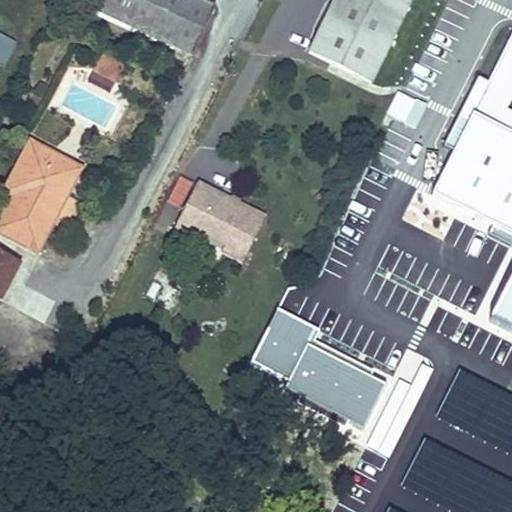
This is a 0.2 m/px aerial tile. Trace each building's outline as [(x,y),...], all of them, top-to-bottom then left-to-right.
[(213,7),(198,0),(102,0),(97,12),(189,56),(213,7)] [(333,0),(309,53),(371,83),(411,0),(333,0)] [(433,0),(431,0),(394,80),(423,93),(460,12),(433,0)] [(0,64),(3,66),(14,42),(0,35),(0,64)] [(511,35),(487,84),(478,80),(443,149),(452,154),(431,195),(493,226),(489,234),(511,246),(511,280),(491,322),(511,332),(511,35)] [(102,58),(95,72),(116,82),(123,69),(102,58)] [(384,116),(413,130),(425,106),(396,91),(384,116)] [(68,197),(82,169),(29,141),(3,190),(12,194),(0,217),(0,238),(36,257),(55,222),(72,232),(86,206),(68,197)] [(364,218),(383,170),(363,162),(345,211),(364,218)] [(183,211),(173,230),(192,240),(195,235),(223,249),(221,254),(242,264),(266,216),(197,182),(196,185),(179,177),(166,202),(183,211)] [(485,320),(511,260),(409,214),(382,274),(485,320)] [(0,253),(0,299),(18,262),(0,253)] [(282,393),(362,432),(385,386),(370,379),(373,373),(313,343),(318,332),(277,311),(250,365),(287,384),(282,393)] [(511,397),(459,370),(435,418),(511,456),(511,397)] [(511,511),(511,484),(424,440),(399,487),(448,511),(511,511)]
